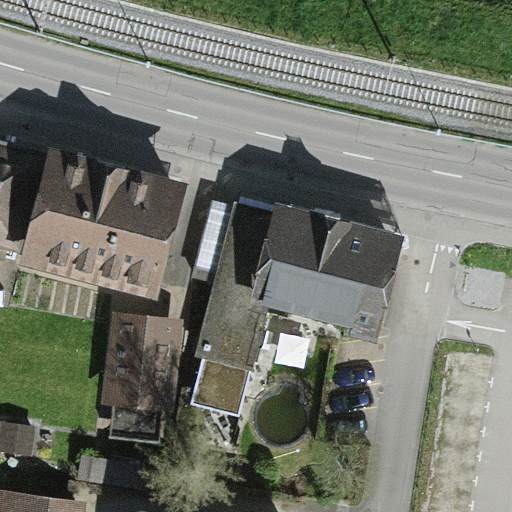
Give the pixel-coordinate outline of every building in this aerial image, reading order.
[(58,163),(0,147),(0,242),(36,252),(58,163)] [(155,283),(178,195),(123,180),(124,177),(92,169),(92,172),(58,163),(36,252),(155,283)] [(266,298),(350,319),(346,334),(368,340),(372,325),(374,326),(395,247),(238,206),(218,285),(200,353),(248,366),(266,298)] [(121,321),(113,391),(133,393),(132,404),(112,401),(108,437),(159,442),(172,326),(121,321)] [(4,426),(1,450),(30,455),(34,431),(4,426)] [(80,511),(81,508),(6,497),(3,511),(80,511)]
